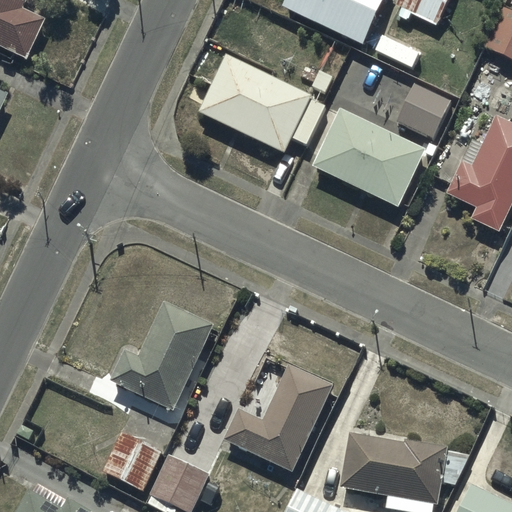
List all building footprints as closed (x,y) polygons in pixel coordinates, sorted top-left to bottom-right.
[(0,0),(0,52),(30,66),(48,26),(25,16),(32,0),(0,0)] [(293,0),(285,15),(366,53),(391,0),(293,0)] [(403,13),(400,19),(411,25),(414,20),(438,32),(454,0),(400,0),(396,10),(403,13)] [(511,20),(504,17),(487,55),(511,66),(511,20)] [(317,103),(229,63),(202,121),(286,160),(293,145),(309,153),(327,113),(315,107),(317,103)] [(453,107),(417,90),(400,126),(436,143),(453,107)] [(0,125),(11,102),(0,97),(0,125)] [(428,155),(342,118),(317,176),(402,213),(428,155)] [(511,218),(511,129),(498,124),(485,152),(474,147),(451,201),(481,214),(475,227),(503,239),(511,218)] [(217,333),(167,310),(147,353),(139,349),(134,360),(127,357),(112,389),(177,419),(217,333)] [(335,394),(290,371),(263,426),(241,415),(226,447),(293,480),(335,394)] [(164,456),(124,438),(105,481),(144,499),(164,456)] [(471,461),(449,454),(407,447),(406,450),(352,441),(343,496),(387,504),(385,511),(436,511),(437,511),(439,511),(444,489),(457,491),(471,461)] [(194,511),(211,477),(171,458),(153,498),(155,498),(151,506),(165,511),(194,511)] [(36,489),(22,511),(82,511),(70,505),(69,508),(36,489)] [(511,511),(511,509),(473,492),(463,511),(511,511)] [(335,511),(298,494),(289,511),(335,511)]
